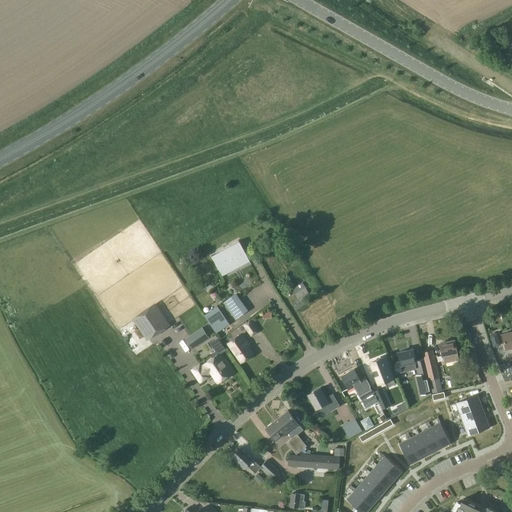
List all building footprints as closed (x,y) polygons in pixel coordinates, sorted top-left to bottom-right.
[(240,244),(213,258),(220,271),(247,257),(240,244)] [(295,294),(300,302),(299,303),(299,304),(294,307),(296,310),(307,303),(305,299),(311,295),(302,282),(292,289),(295,294)] [(249,310),(236,294),(224,303),(236,320),(249,310)] [(167,325),(154,305),(134,319),(147,338),(167,325)] [(203,314),(216,333),(216,332),(228,324),(229,325),(217,306),(216,306),(217,307),(205,315),(204,314),(203,314)] [(259,331),(251,319),(242,325),(250,337),(259,331)] [(209,338),(202,327),(184,339),(192,349),(209,338)] [(511,331),(502,334),(506,349),(511,348),(511,351),(511,331)] [(501,345),(498,332),(490,334),(493,346),(501,345)] [(241,334),(228,343),(241,362),(252,354),(241,340),(244,338),(241,334)] [(457,353),(454,340),(439,343),(442,356),(444,355),(445,361),(458,358),(457,353)] [(398,352),(400,361),(393,363),(396,374),(416,369),(415,362),(413,349),(398,352)] [(200,363),(190,370),(200,383),(209,376),(208,375),(211,373),(218,382),(232,372),(219,354),(205,364),(203,364),(201,365),(200,363)] [(384,358),(371,363),(375,375),(382,373),(385,381),(387,387),(394,384),(392,378),(389,370),(384,358)] [(443,391),(436,362),(426,364),(434,393),(443,391)] [(354,369),(341,376),(348,388),(353,386),(361,399),(366,408),(378,401),(368,381),(365,376),(359,379),(354,369)] [(427,374),(416,376),(420,394),(420,395),(422,394),(432,393),(427,373),(427,374)] [(320,388),(308,395),(309,397),(308,398),(310,401),(312,401),(316,409),(322,406),(325,413),(338,405),(332,394),(325,398),(320,388)] [(383,409),(390,406),(381,388),(374,391),(380,403),(383,409)] [(478,396),(456,404),(456,405),(457,404),(461,415),(482,407),(478,396),(479,396),(478,396)] [(383,409),(380,403),(379,403),(375,405),(379,415),(384,413),(383,409)] [(482,407),(461,415),(465,425),(486,417),(482,407)] [(288,410),(276,419),(286,432),(291,439),(298,434),(303,430),(298,423),(288,410)] [(365,430),(373,425),(368,416),(364,418),(360,421),(363,425),(365,430)] [(486,417),(465,425),(468,436),(467,436),(468,437),(490,428),(490,427),(490,428),(486,417)] [(355,418),(341,426),(348,438),(362,430),(355,418)] [(276,419),(265,428),(275,440),(286,432),(276,419)] [(440,423),(430,428),(440,448),(450,443),(450,444),(451,443),(440,422),(439,422),(440,423)] [(400,425),(395,430),(403,439),(408,435),(400,425)] [(430,428),(420,434),(430,454),(440,448),(430,428)] [(388,434),(396,444),(401,440),(393,430),(388,434)] [(291,439),(300,451),(301,451),(307,446),(303,441),(298,434),(291,439)] [(420,434),(410,439),(420,459),(430,454),(420,434)] [(291,439),(287,442),(292,449),(297,454),(300,451),(291,439)] [(399,443),(399,444),(410,465),(411,464),(410,464),(420,459),(410,439),(400,444),(399,443)] [(331,448),(331,456),(342,455),(341,447),(331,448)] [(240,448),(231,456),(244,468),(246,465),(255,473),(260,468),(271,479),(278,471),(266,460),(260,466),(252,459),(240,448)] [(289,465),(339,469),(340,457),(301,454),(301,456),(290,455),(289,465)] [(385,457),(377,465),(394,480),(402,472),(402,471),(384,455),(384,456),(385,457)] [(349,469),(357,478),(365,471),(357,462),(349,469)] [(377,465),(370,474),(387,488),(394,480),(377,465)] [(370,474),(362,482),(379,497),(387,488),(370,474)] [(362,482),(355,491),(372,506),(379,497),(362,482)] [(347,499),(346,499),(360,511),(366,511),(372,506),(355,491),(348,499),(347,499)] [(304,495),(291,493),(290,507),(304,508),(305,502),(303,502),(304,495)] [(496,511),(497,511),(487,507),(486,510),(463,499),(461,503),(457,501),(451,510),(455,511),(454,511),(496,511)]
